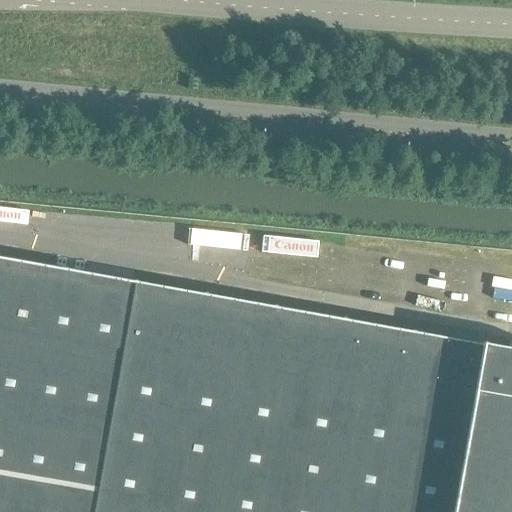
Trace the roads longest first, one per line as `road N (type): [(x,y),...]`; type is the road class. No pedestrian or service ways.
road 1 (primary): [(0,92),(511,141)]
road 2 (primary): [(511,23),(168,0)]
